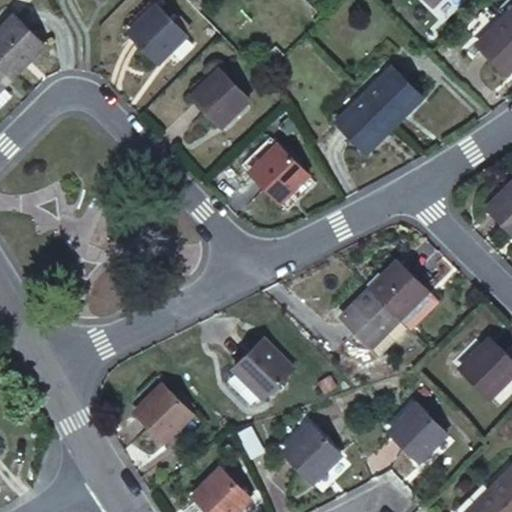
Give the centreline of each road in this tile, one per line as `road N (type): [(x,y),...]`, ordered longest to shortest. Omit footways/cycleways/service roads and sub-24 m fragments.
road 1 (residential): [(0,140),(51,93),(85,86),(244,272)]
road 2 (residential): [(244,272),(47,372)]
road 3 (residential): [(407,189),(244,272)]
road 4 (residential): [(407,189),(511,298)]
road 5 (residential): [(511,121),(407,189)]
